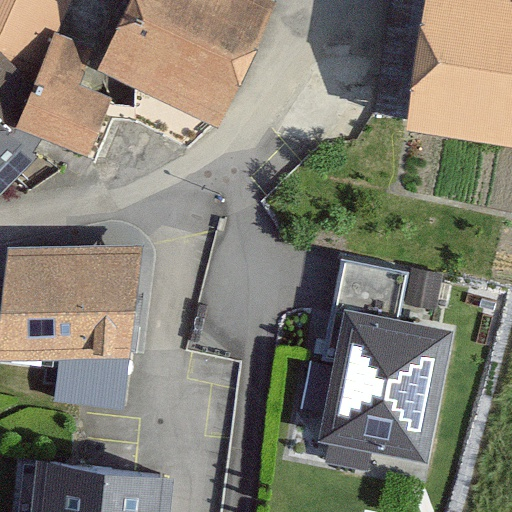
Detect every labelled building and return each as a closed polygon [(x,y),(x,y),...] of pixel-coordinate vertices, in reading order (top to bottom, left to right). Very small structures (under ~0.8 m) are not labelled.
[(71,0),(0,0),(0,66),(55,33),(71,0)] [(267,1),(265,0),(133,0),(104,66),(215,116),(267,1)] [(511,0),(425,0),(407,133),(511,147),(511,0)] [(89,44),(55,33),(22,132),(92,155),(109,105),(72,93),(89,44)] [(0,181),(23,156),(0,136),(0,181)] [(110,254),(0,254),(0,358),(110,359),(110,254)] [(454,331),(346,310),(320,441),(428,462),(454,331)] [(152,511),(161,454),(23,434),(11,511),(152,511)]
